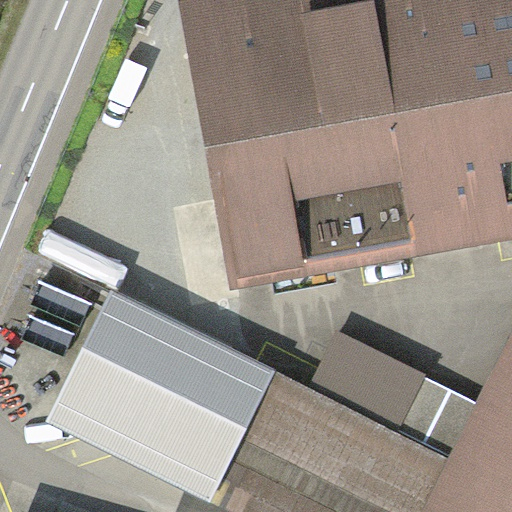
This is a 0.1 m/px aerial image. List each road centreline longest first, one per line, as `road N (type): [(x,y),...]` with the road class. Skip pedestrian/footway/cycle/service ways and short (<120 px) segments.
road 1 (unknown): [(511,270),(318,314),(247,311),(177,270),(161,227),(161,116)]
road 2 (unknown): [(0,409),(253,511)]
road 3 (secondary): [(0,172),(70,0)]
